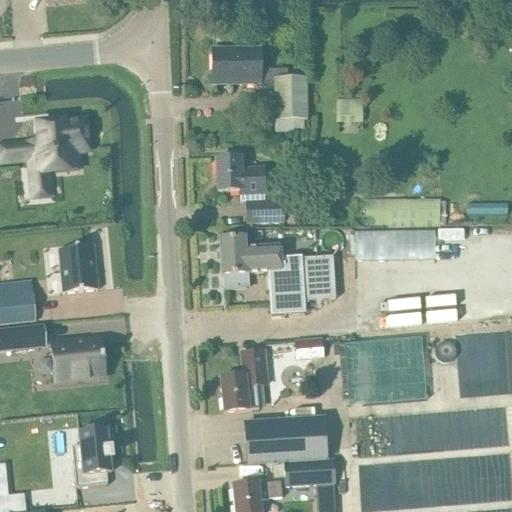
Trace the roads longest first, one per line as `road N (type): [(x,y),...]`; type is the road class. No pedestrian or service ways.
road 1 (unclassified): [(186,511),(155,45)]
road 2 (unknown): [(175,335),(347,323)]
road 3 (residential): [(0,61),(155,45)]
